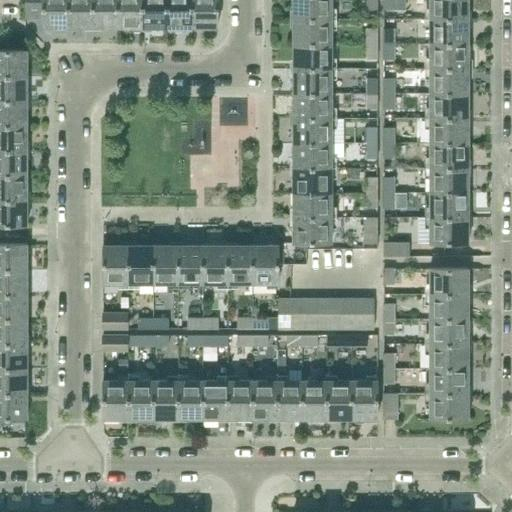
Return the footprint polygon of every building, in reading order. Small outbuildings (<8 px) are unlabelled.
[(25,0),(25,18),(42,19),(42,28),(68,28),(67,0),(25,0)] [(67,0),(68,28),(93,28),(92,0),(67,0)] [(92,0),(93,28),(117,28),(117,0),(92,0)] [(117,0),(117,28),(142,28),(142,0),(117,0)] [(142,0),(142,28),(167,28),(167,0),(142,0)] [(167,0),(167,28),(192,28),(191,0),(167,0)] [(191,0),(192,28),(218,28),(217,0),(191,0)] [(331,20),(331,0),(292,0),(293,20),(331,20)] [(365,0),(366,10),(377,10),(376,0),(365,0)] [(383,0),(383,10),(394,10),(393,0),(383,0)] [(430,20),(468,20),(468,0),(429,0),(430,20)] [(331,45),(331,20),(293,20),(293,45),(331,45)] [(468,20),(430,20),(424,20),(424,30),(430,30),(430,45),(468,44),(468,20)] [(366,45),(377,45),(377,29),(366,29),(366,45)] [(383,45),(393,45),(394,29),(383,29),(383,45)] [(430,69),(468,69),(468,44),(430,45),(430,69)] [(331,70),(331,45),(293,45),(293,70),(331,70)] [(377,60),(377,45),(366,45),(366,60),(377,60)] [(393,45),(383,45),(383,60),(393,60),(393,45)] [(0,75),(27,76),(27,51),(0,50),(0,75)] [(365,75),(364,59),(347,60),(348,75),(365,75)] [(430,93),(468,93),(468,69),(430,69),(430,93)] [(331,94),(331,70),(293,70),(293,94),(331,94)] [(0,100),(27,101),(27,76),(0,75),(0,100)] [(377,94),(377,79),(366,79),(366,94),(377,94)] [(383,93),(393,93),(393,79),(383,79),(383,93)] [(393,93),(383,93),(383,109),(393,109),(393,93)] [(430,118),(468,118),(468,93),(430,93),(430,118)] [(331,119),(331,94),(293,94),(293,119),(331,119)] [(377,110),(377,94),(366,94),(366,110),(377,110)] [(0,125),(27,126),(27,101),(0,100),(0,125)] [(430,143),(468,143),(468,118),(430,118),(430,143)] [(331,144),(331,119),(293,119),(293,143),(331,144)] [(0,150),(27,150),(27,126),(0,125),(0,150)] [(377,144),(377,128),(366,128),(366,144),(377,144)] [(383,128),(383,143),(393,143),(393,128),(383,128)] [(331,168),(331,144),(293,143),(293,168),(331,168)] [(393,159),(393,143),(383,143),(383,159),(393,159)] [(430,167),(468,167),(468,143),(430,143),(430,167)] [(366,159),(376,159),(377,144),(366,144),(366,159)] [(0,174),(27,175),(27,150),(0,150),(0,174)] [(400,174),(424,175),(425,157),(401,156),(400,174)] [(430,192),(468,192),(468,167),(430,167),(430,192)] [(331,193),(331,168),(293,168),(293,193),(331,193)] [(0,199),(27,200),(27,175),(0,174),(0,199)] [(376,194),(376,180),(376,178),(366,177),(366,193),(376,194)] [(383,192),(393,192),(393,178),(383,177),(383,192)] [(393,209),(393,192),(383,192),(383,208),(393,209)] [(430,217),(468,217),(468,192),(430,192),(430,217)] [(331,218),(331,193),(293,193),(293,218),(331,218)] [(365,209),(376,209),(376,208),(376,194),(366,193),(365,209)] [(0,225),(27,226),(27,200),(0,199),(0,225)] [(468,243),(468,217),(430,217),(430,243),(468,243)] [(337,218),(331,218),(293,218),(293,243),(331,243),(331,230),(337,230),(337,218)] [(364,243),(378,243),(377,218),(364,218),(364,243)] [(0,268),(27,269),(27,244),(0,243),(0,268)] [(409,257),(409,243),(383,243),(383,257),(409,257)] [(103,284),(128,284),(128,245),(103,245),(103,284)] [(128,284),(153,284),(153,245),(128,245),(128,284)] [(153,284),(178,284),(178,245),(153,245),(153,284)] [(178,284),(203,284),(203,245),(178,245),(178,284)] [(203,284),(228,284),(228,245),(203,245),(203,284)] [(228,284),(253,284),(253,245),(228,245),(228,284)] [(278,284),(278,280),(278,245),(253,245),(253,284),(278,284)] [(0,293),(27,294),(27,269),(0,268),(0,293)] [(383,285),(394,285),(394,269),(383,269),(383,285)] [(468,295),(468,269),(429,269),(429,295),(468,295)] [(0,318),(27,319),(27,294),(0,293),(0,318)] [(468,320),(468,295),(429,295),(430,320),(468,320)] [(278,329),(291,329),(291,299),(278,299),(278,329)] [(303,329),(303,299),(291,299),(291,329),(303,329)] [(314,329),(314,299),(303,299),(303,329),(314,329)] [(326,329),(326,299),(314,299),(314,329),(326,329)] [(326,329),(338,329),(338,299),(326,299),(326,329)] [(350,329),(350,299),(338,299),(338,329),(350,329)] [(361,329),(361,299),(350,299),(350,329),(361,329)] [(374,329),(374,299),(361,299),(361,329),(374,329)] [(394,335),(394,319),(394,304),(383,304),(383,334),(394,335)] [(128,329),(128,313),(103,313),(103,329),(128,329)] [(0,343),(27,343),(27,319),(0,318),(0,343)] [(138,329),(153,329),(153,318),(139,318),(138,329)] [(153,329),(165,329),(169,329),(169,318),(153,318),(153,329)] [(187,329),(204,329),(204,318),(187,318),(187,329)] [(204,318),(204,329),(218,329),(218,318),(204,318)] [(253,329),(253,319),(237,318),(237,329),(253,329)] [(253,319),(253,329),(268,329),(268,319),(253,319)] [(468,344),(468,320),(430,320),(430,344),(468,344)] [(103,351),(128,351),(128,335),(103,335),(103,351)] [(153,346),(153,335),(138,335),(138,346),(153,346)] [(153,335),(153,346),(169,346),(169,335),(153,335)] [(203,346),(203,335),(187,335),(187,346),(203,346)] [(203,335),(203,346),(218,346),(218,335),(203,335)] [(237,347),(252,347),(252,336),(237,336),(237,347)] [(252,336),(252,347),(268,347),(268,336),(252,336)] [(287,347),(302,347),(302,336),(287,336),(287,347)] [(302,336),(302,347),(317,347),(317,336),(302,336)] [(336,347),(351,347),(351,336),(336,336),(336,347)] [(351,336),(351,347),(367,347),(367,336),(351,336)] [(0,368),(27,368),(27,343),(0,343),(0,368)] [(468,369),(468,344),(430,344),(430,369),(468,369)] [(394,369),(394,354),(383,354),(383,369),(394,369)] [(0,393),(27,393),(27,368),(0,368),(0,393)] [(383,384),(394,384),(394,369),(383,369),(383,384)] [(468,394),(468,369),(430,369),(430,394),(468,394)] [(252,419),(277,419),(277,380),(252,381),(252,419)] [(277,419),(302,419),(302,381),(277,380),(277,419)] [(327,419),(351,419),(351,380),(326,381),(327,419)] [(377,419),(377,381),(351,380),(351,419),(377,419)] [(103,419),(128,419),(128,381),(103,381),(103,419)] [(128,419),(153,419),(153,381),(128,381),(128,419)] [(153,419),(178,419),(178,381),(153,381),(153,419)] [(178,419),(203,419),(203,381),(178,381),(178,419)] [(203,419),(228,419),(227,381),(203,381),(203,419)] [(228,419),(252,419),(252,381),(227,381),(228,419)] [(302,419),(327,419),(326,381),(302,381),(302,419)] [(0,419),(27,419),(27,393),(0,393),(0,419)] [(397,419),(397,394),(397,393),(383,393),(383,419),(397,419)] [(430,419),(468,419),(468,394),(430,394),(430,419)]
